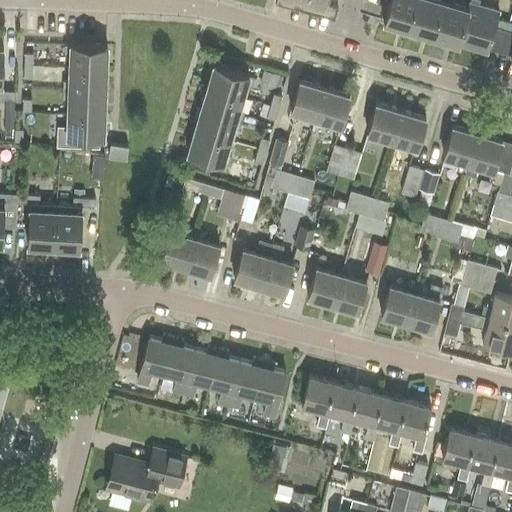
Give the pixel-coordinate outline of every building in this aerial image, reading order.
[(389,0),(384,20),(410,28),(417,0),(389,0)] [(417,0),(410,28),(433,35),(442,0),(417,0)] [(443,0),(442,0),(433,35),(457,42),(468,7),(443,0)] [(509,20),(498,17),(500,10),(479,4),(480,0),(470,0),(470,2),(469,1),(468,7),(457,42),(487,51),(495,25),(506,28),(509,20)] [(107,44),(74,42),(71,42),(71,43),(65,43),(64,52),(70,53),(70,65),(73,66),(106,67),(107,44)] [(4,47),(0,46),(0,97),(15,98),(15,90),(2,89),(4,47)] [(24,64),(33,64),(34,52),(25,51),(24,64)] [(214,63),(207,86),(242,96),(246,83),(252,85),(254,76),(248,74),(249,73),(214,63)] [(33,77),(33,64),(24,64),(24,77),(33,77)] [(106,67),(73,66),(70,65),(69,79),(63,79),(63,88),(72,89),(105,90),(106,67)] [(270,65),(265,79),(282,85),(287,71),(270,65)] [(316,116),(324,87),(300,79),(291,109),(303,113),(301,120),(313,124),(316,116)] [(242,96),(207,86),(201,108),(241,120),(244,111),(238,109),(242,96)] [(316,116),(313,124),(323,127),(325,119),(340,124),(349,94),(324,87),(316,116)] [(105,90),(72,89),(63,88),(63,98),(69,98),(68,112),(72,112),(105,113),(105,90)] [(270,104),(278,107),(282,95),(273,92),(270,104)] [(32,97),(23,97),(23,110),(32,110),(32,97)] [(392,139),(401,109),(376,102),(367,132),(382,136),(380,143),(390,145),(392,139)] [(270,104),(266,116),(275,119),(278,107),(270,104)] [(239,129),(241,120),(201,108),(194,129),(229,140),(233,127),(239,129)] [(401,109),(392,139),(417,146),(426,117),(401,109)] [(67,135),(104,136),(105,113),(72,112),(68,112),(67,135)] [(467,168),(477,132),(452,125),(444,154),(458,158),(456,165),(467,168)] [(15,127),(14,140),(23,140),(23,128),(15,127)] [(229,140),(194,129),(187,152),(222,162),(223,161),(229,163),(231,154),(225,153),(229,140)] [(477,132),(467,168),(465,174),(474,177),(478,165),(493,169),(502,139),(477,132)] [(266,150),(269,138),(260,136),(256,148),(266,150)] [(291,182),(294,173),(281,169),(289,140),(276,136),(265,174),(291,182)] [(126,157),(128,144),(110,142),(108,154),(126,157)] [(333,194),(339,175),(347,147),(334,143),(326,171),(334,173),(331,184),(325,182),(323,191),(333,194)] [(347,147),(339,175),(354,179),(362,151),(347,147)] [(262,162),(266,150),(256,148),(253,160),(262,162)] [(415,196),(423,168),(409,164),(401,191),(415,196)] [(440,172),(425,168),(419,188),(434,192),(440,172)] [(291,182),(312,188),(314,179),(294,173),(291,182)] [(289,191),(291,182),(265,174),(262,184),(289,191)] [(203,191),(206,182),(185,176),(183,185),(203,191)] [(221,197),(224,188),(206,182),(203,191),(221,197)] [(309,198),(312,188),(291,182),(289,191),(309,198)] [(224,188),(221,197),(231,200),(228,210),(239,213),(245,194),(224,188)] [(366,204),(369,195),(351,190),(348,199),(366,204)] [(494,202),(511,207),(511,193),(497,190),(494,202)] [(0,242),(2,242),(5,200),(17,201),(18,192),(0,191),(0,242)] [(40,202),(40,197),(40,194),(18,192),(17,201),(30,202),(27,244),(54,245),(56,203),(40,202)] [(258,198),(245,194),(239,213),(238,217),(251,220),(258,198)] [(366,204),(386,211),(389,201),(369,195),(366,204)] [(54,245),(80,247),(82,205),(95,206),(95,197),(73,196),(72,204),(56,203),(54,245)] [(328,196),(326,203),(337,207),(339,199),(328,196)] [(364,214),(366,204),(348,199),(345,208),(364,214)] [(511,220),(511,207),(494,202),(490,214),(511,220)] [(383,220),(386,211),(366,204),(364,214),(383,220)] [(441,227),(444,218),(425,212),(422,221),(441,227)] [(473,236),(476,227),(444,218),(441,227),(460,233),(473,236)] [(438,236),(441,227),(422,221),(419,230),(438,236)] [(309,249),(314,228),(300,225),(295,245),(309,249)] [(460,233),(441,227),(438,236),(457,242),(460,233)] [(186,265),(194,236),(170,228),(161,258),(186,265)] [(194,236),(186,265),(210,273),(219,243),(194,236)] [(268,254),(271,242),(259,239),(256,251),(243,247),(234,276),(259,284),(268,254)] [(379,272),(388,244),(374,240),(366,268),(379,272)] [(268,254),(259,284),(284,291),(292,261),(281,258),(284,246),(271,242),(268,254)] [(464,271),(494,279),(497,267),(468,259),(464,271)] [(332,302),(341,272),(316,265),(308,295),(332,302)] [(490,291),(494,279),(464,271),(461,283),(490,291)] [(341,272),(332,302),(357,309),(366,280),(341,272)] [(406,320),(415,291),(390,283),(381,313),(406,320)] [(415,291),(406,320),(431,328),(439,298),(431,296),(434,288),(417,283),(415,291)] [(489,316),(511,322),(511,295),(495,291),(491,307),(484,305),(481,315),(489,317),(489,316)] [(456,335),(464,305),(452,302),(444,332),(456,335)] [(511,348),(511,322),(489,316),(489,317),(481,315),(479,325),(486,326),(483,341),(511,348)] [(164,372),(173,336),(163,333),(162,339),(149,335),(138,380),(148,382),(151,369),(164,372)] [(183,391),(195,347),(182,344),(183,339),(173,336),(164,372),(176,375),(173,389),(183,391)] [(209,384),(218,348),(208,345),(207,350),(195,347),(183,391),(193,394),(197,381),(209,384)] [(228,403),(240,358),(227,355),(229,350),(218,348),(209,384),(222,387),(218,400),(228,403)] [(254,395),(264,359),(254,357),(252,362),(240,358),(228,403),(238,405),(242,392),(254,395)] [(264,359),(254,395),(267,399),(264,412),(274,414),(285,370),(272,367),(274,362),(264,359)] [(0,412),(11,372),(0,374),(0,412)] [(326,410),(334,380),(309,373),(301,404),(321,409),(317,425),(326,427),(330,411),(326,410)] [(350,416),(358,386),(334,380),(326,410),(330,411),(345,415),(341,431),(350,433),(354,417),(350,416)] [(374,422),(382,392),(358,386),(350,416),(354,417),(369,421),(365,437),(374,439),(378,423),(374,422)] [(398,428),(406,398),(382,392),(374,422),(378,423),(393,427),(389,443),(398,445),(402,429),(398,428)] [(398,428),(402,429),(417,433),(413,449),(422,451),(426,434),(423,434),(431,404),(406,398),(398,428)] [(467,462),(474,432),(450,426),(442,456),(461,461),(457,477),(466,479),(470,463),(467,462)] [(491,468),(498,438),(474,432),(467,462),(470,463),(485,467),(481,483),(490,485),(494,469),(491,468)] [(511,441),(498,438),(491,468),(494,469),(509,473),(505,489),(511,490),(511,441)] [(279,439),(275,460),(286,462),(290,442),(279,439)] [(188,454),(161,446),(152,444),(148,460),(113,451),(103,489),(152,502),(157,481),(179,487),(188,454)] [(422,484),(427,464),(415,461),(412,472),(403,469),(400,479),(422,484)] [(403,511),(409,488),(396,485),(388,511),(403,511)] [(409,488),(403,511),(420,511),(425,492),(409,488)] [(364,511),(367,502),(357,499),(353,511),(344,511),(338,510),(337,511),(364,511)] [(367,502),(364,511),(374,511),(377,505),(367,502)]
